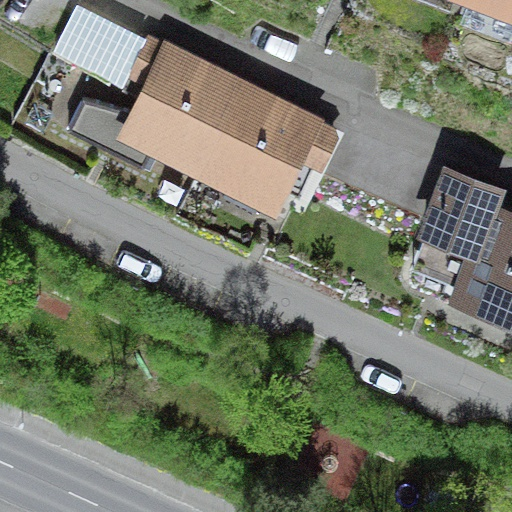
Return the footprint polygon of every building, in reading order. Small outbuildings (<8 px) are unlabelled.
[(0,0),(0,17),(2,19),(12,0),(0,0)] [(511,0),(484,0),(511,11),(511,0)] [(246,84),(150,39),(117,107),(84,91),(67,127),(150,167),(160,146),(202,167),(246,84)] [(331,129),(246,84),(202,167),(269,202),(293,156),(312,166),(331,129)] [(497,191),(445,171),(423,228),(463,243),(446,287),(511,312),(511,217),(490,209),(497,191)]
